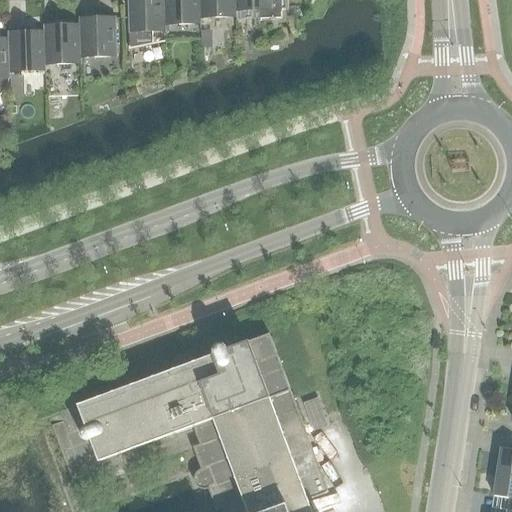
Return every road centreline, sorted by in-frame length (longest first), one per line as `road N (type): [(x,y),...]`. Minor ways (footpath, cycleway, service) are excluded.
road 1 (secondary): [(0,340),(411,199)]
road 2 (secondary): [(402,152),(256,184),(0,284)]
road 3 (residential): [(439,511),(465,336)]
road 4 (residential): [(465,336),(477,315),(485,219)]
